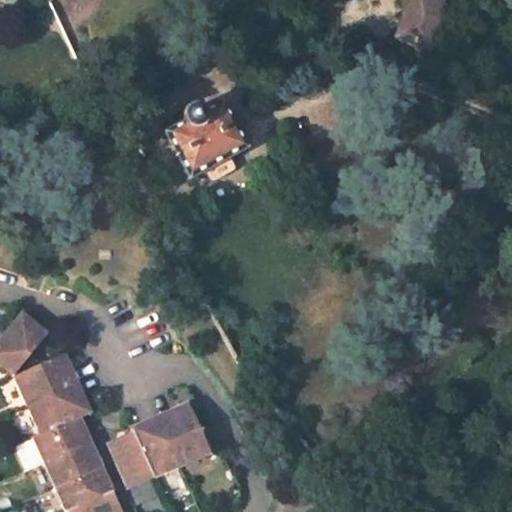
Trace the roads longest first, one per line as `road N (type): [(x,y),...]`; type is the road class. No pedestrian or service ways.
road 1 (residential): [(0,291),(71,314),(148,365),(192,373),(258,483),(255,511)]
road 2 (unknown): [(511,136),(447,103),(381,84),(328,89),(267,117),(235,87)]
